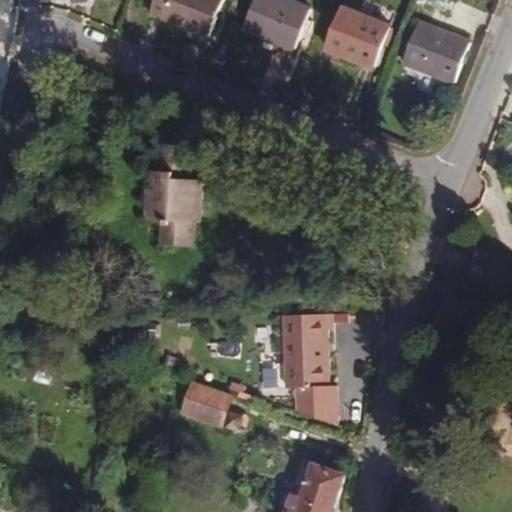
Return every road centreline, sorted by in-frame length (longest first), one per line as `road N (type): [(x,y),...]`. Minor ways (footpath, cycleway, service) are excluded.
road 1 (residential): [(448,189),(54,18),(43,61)]
road 2 (residential): [(448,189),(400,319),(367,511)]
road 3 (residential): [(511,28),(448,189)]
